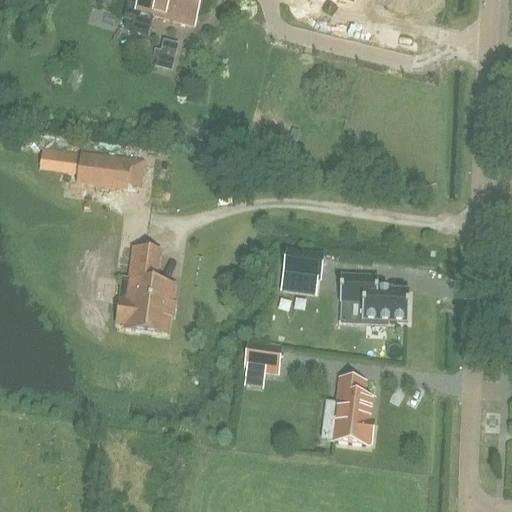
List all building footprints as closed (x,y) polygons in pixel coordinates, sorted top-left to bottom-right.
[(147,39),(153,18),(193,29),(200,0),(128,0),(123,20),(132,23),(129,34),(147,39)] [(160,44),(158,68),(176,69),(178,45),(160,44)] [(79,177),(78,187),(138,193),(142,159),(43,148),(40,173),(79,177)] [(130,284),(132,284),(130,300),(129,305),(120,303),(117,325),(126,326),(125,332),(167,337),(173,288),(154,286),(158,255),(134,252),(130,284)] [(287,255),(284,277),(320,281),(323,260),(287,255)] [(377,290),(378,280),(340,278),(339,305),(362,306),(361,323),(366,323),(366,327),(386,328),(387,324),(408,325),(409,293),(392,292),(392,290),(377,290)] [(263,374),(264,374),(277,376),(281,353),(249,348),(245,372),(248,372),(249,372),(249,368),(264,370),(263,374)] [(333,442),(333,443),(333,444),(366,449),(367,446),(371,447),(373,426),(369,426),(372,401),(368,401),(362,400),(364,385),(341,382),(338,406),(326,405),(324,424),(338,426),(336,442),(333,442)]
